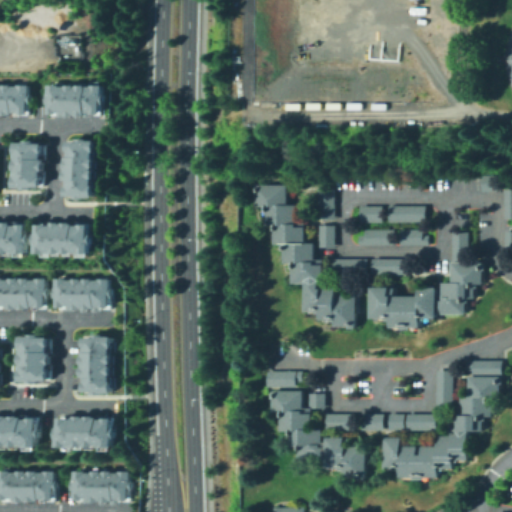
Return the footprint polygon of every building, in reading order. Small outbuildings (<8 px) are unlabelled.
[(0,85),(32,85),(32,113),(0,113),(0,85)] [(51,85),(107,86),(107,115),(51,115),(51,85)] [(101,150),(101,198),(71,197),(72,141),(101,142),(101,150)] [(18,143),(46,144),(46,187),(17,186),(18,143)] [(501,192),(485,192),(484,176),(500,175),(501,192)] [(326,259),(326,284),(322,284),(322,285),(328,285),(328,289),(340,289),(340,295),(359,295),(360,326),(358,326),(358,328),(352,328),(352,326),(338,326),(338,322),(334,322),(334,320),(323,320),(323,313),(320,313),(320,311),(308,311),(308,283),(295,283),(295,268),(293,268),(294,264),(286,264),(285,245),(278,245),(277,225),(267,225),(267,207),(260,207),(260,193),(258,193),(258,186),(260,185),(292,185),(292,205),(300,205),(300,220),(308,220),(308,243),(317,243),(317,259),(326,259)] [(338,189),(338,219),(322,219),(321,190),(338,189)] [(386,206),(386,223),(363,222),(363,206),(386,206)] [(429,206),(429,222),(392,222),(392,206),(429,206)] [(34,253),(0,253),(0,224),(34,224),(34,253)] [(98,254),(44,253),(44,224),(98,224),(98,254)] [(338,225),(338,248),(321,247),(322,225),(338,225)] [(397,229),(397,246),(361,246),(361,235),(367,235),(367,229),(397,229)] [(431,235),(431,245),(403,246),(402,230),(426,229),(426,235),(431,235)] [(471,232),(472,261),(454,261),(454,232),(471,232)] [(370,258),(371,274),(334,274),(334,258),(370,258)] [(412,258),(412,274),(391,274),(375,274),(375,259),(412,258)] [(488,264),(488,270),(486,270),(486,284),(479,284),(479,288),(477,288),(477,299),(470,299),(471,302),(469,302),(469,314),(441,314),(441,318),(430,318),(430,320),(426,320),(426,328),(416,327),(416,329),(405,329),(405,328),(395,328),(394,321),(389,321),(389,319),(375,319),(375,288),(399,288),(399,296),(421,296),(421,288),(441,288),(441,295),(445,295),(444,283),(455,283),(455,263),(486,263),(486,264),(488,264)] [(0,279),(7,279),(7,280),(12,280),(12,279),(22,279),(22,280),(24,280),(24,279),(33,279),(33,280),(39,280),(39,279),(51,279),(51,288),(52,288),(52,299),(51,299),(51,312),(46,312),(46,309),(41,309),(41,311),(33,311),(33,310),(27,310),(27,311),(21,312),(21,310),(12,310),(12,311),(5,311),(5,308),(0,308),(0,279)] [(59,288),(59,279),(71,279),(71,280),(77,280),(77,279),(87,279),(87,280),(88,280),(88,279),(97,279),(97,280),(103,280),(103,279),(115,279),(115,280),(115,288),(117,288),(117,299),(115,299),(116,308),(116,312),(111,312),(111,309),(105,309),(105,311),(98,311),(98,310),(91,310),(91,311),(85,312),(85,310),(77,310),(76,311),(70,311),(70,308),(59,308),(59,299),(57,299),(57,288),(59,288)] [(31,335),(42,335),(42,338),(51,338),(51,347),(50,347),(50,353),(51,353),(51,357),(53,357),(53,365),(51,365),(51,381),(40,381),(40,384),(33,384),(33,382),(22,382),(22,370),(23,370),(23,365),(22,365),(22,355),(23,355),(23,349),(22,349),(22,336),(31,336),(31,335)] [(96,338),(96,335),(107,335),(107,337),(115,337),(115,349),(114,349),(114,355),(115,356),(115,364),(114,364),(114,367),(115,367),(115,376),(114,376),(114,378),(115,378),(115,394),(101,394),(101,392),(85,392),(85,382),(84,382),(84,368),(86,367),(86,366),(84,366),(84,356),(86,356),(86,353),(87,353),(87,348),(85,348),(85,340),(86,340),(86,338),(96,338)] [(506,378),(506,384),(503,384),(503,397),(497,397),(497,403),(495,403),(495,417),(488,417),(488,421),(486,421),(486,431),(472,431),(472,460),(462,460),(462,462),(458,462),(457,469),(447,469),(447,471),(443,471),(444,477),(429,477),(429,479),(418,479),(418,477),(404,477),(404,470),(400,470),(400,469),(388,469),(388,437),(405,437),(405,446),(422,446),(421,455),(426,455),(426,446),(442,446),(442,436),(454,436),(454,418),(456,418),(456,413),(464,413),(464,396),(472,396),(472,377),(475,377),(475,371),(470,371),(470,360),(505,360),(504,378),(506,378)] [(305,370),(305,381),(299,381),(299,386),(269,387),(269,371),(305,370)] [(456,370),(456,406),(439,407),(439,370),(456,370)] [(306,391),(306,408),(314,408),(314,430),(325,430),(325,442),(329,442),(329,438),(353,438),(353,446),(370,446),(369,479),(363,479),(363,477),(348,477),(348,470),(343,471),(343,468),(328,469),(328,461),(301,461),(301,450),(299,450),(299,446),(293,446),(292,436),(291,436),(291,431),(284,431),(284,417),(282,417),(282,412),(275,412),(275,398),(273,398),(273,392),(275,391),(306,391)] [(329,408),(314,408),(313,393),(329,393),(329,408)] [(358,413),(358,430),(329,429),(329,413),(358,413)] [(387,413),(387,430),(365,430),(365,413),(387,413)] [(408,413),(408,430),(392,430),(392,413),(408,413)] [(440,413),(440,430),(410,430),(410,413),(440,413)] [(0,420),(2,420),(2,418),(5,418),(5,417),(15,417),(15,418),(16,418),(16,417),(26,417),(26,416),(31,416),(31,418),(41,418),(41,426),(42,426),(42,429),(45,429),(45,439),(43,439),(43,448),(36,448),(36,447),(3,447),(3,448),(0,448),(0,420)] [(63,419),(65,419),(65,417),(73,417),(73,420),(77,420),(77,418),(81,418),(81,417),(90,417),(90,418),(92,418),(92,417),(101,417),(101,416),(106,416),(106,418),(116,418),(116,426),(117,426),(117,429),(120,429),(120,439),(118,439),(118,448),(111,448),(111,447),(79,447),(79,448),(73,448),(73,447),(64,447),(64,448),(61,448),(61,439),(60,439),(60,428),(62,428),(63,419)] [(2,472),(13,472),(13,473),(20,473),(20,472),(29,472),(29,473),(31,473),(31,472),(40,472),(40,473),(46,473),(46,472),(58,472),(58,480),(60,480),(60,491),(57,491),(57,503),(47,503),(47,504),(42,504),(42,506),(37,505),(37,503),(35,503),(31,503),(31,505),(26,505),(26,503),(19,503),(19,504),(13,504),(13,502),(5,502),(3,502),(3,492),(0,492),(0,480),(2,480),(2,472)] [(76,472),(88,472),(88,473),(94,473),(94,472),(103,472),(103,473),(105,473),(105,472),(115,472),(115,473),(120,473),(120,472),(132,472),(132,480),(134,480),(134,491),(131,491),(131,503),(121,503),(121,505),(116,504),(116,506),(111,506),(111,503),(109,503),(105,503),(105,505),(100,505),(100,503),(94,503),(94,504),(87,504),(87,503),(79,503),(77,503),(77,492),(74,492),(74,480),(76,480),(76,472)]
